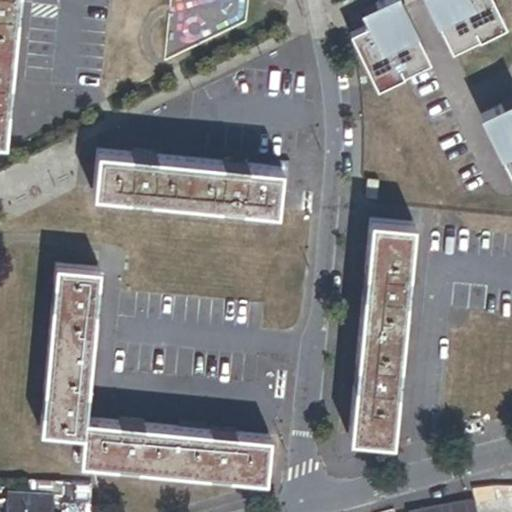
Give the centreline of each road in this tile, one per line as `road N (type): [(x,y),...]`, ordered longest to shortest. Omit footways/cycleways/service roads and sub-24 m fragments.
road 1 (residential): [(315,0),(333,116),(332,194),(302,453),(306,509)]
road 2 (residential): [(306,509),(511,452)]
